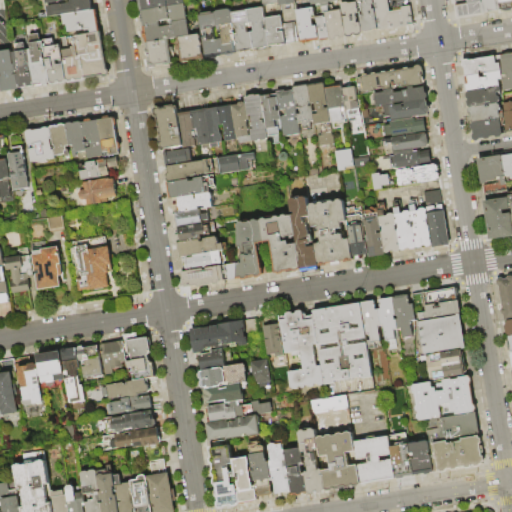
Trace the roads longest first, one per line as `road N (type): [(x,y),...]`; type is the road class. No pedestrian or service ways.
road 1 (residential): [(198,511),(116,0)]
road 2 (residential): [(511,30),(0,112)]
road 3 (residential): [(511,256),(0,338)]
road 4 (residential): [(438,42),(508,482)]
road 5 (residential): [(508,482),(323,511)]
